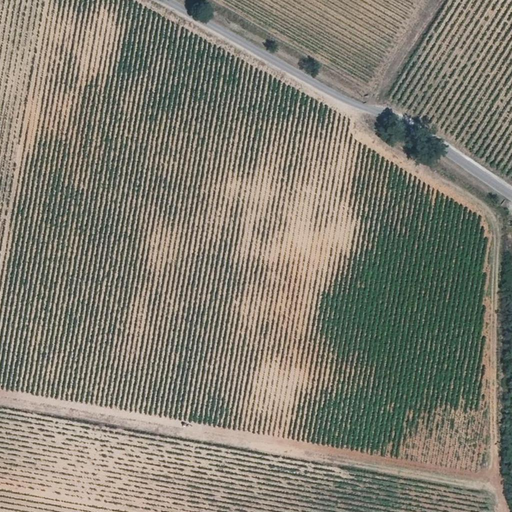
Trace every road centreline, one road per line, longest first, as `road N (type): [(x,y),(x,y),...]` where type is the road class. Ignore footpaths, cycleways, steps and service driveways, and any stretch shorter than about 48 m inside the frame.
road 1 (track): [(0,399),(500,487)]
road 2 (unclassified): [(511,198),(405,127),(338,99),(165,0)]
road 3 (track): [(502,511),(495,435),(501,223),(511,199)]
